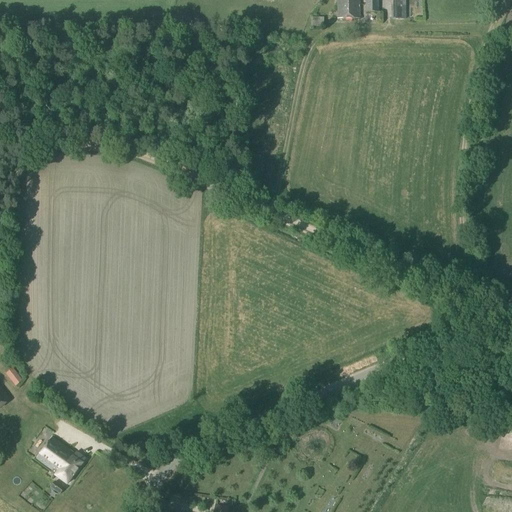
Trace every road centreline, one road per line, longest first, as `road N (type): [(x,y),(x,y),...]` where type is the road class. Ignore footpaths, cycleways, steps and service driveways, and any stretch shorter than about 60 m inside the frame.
road 1 (track): [(480,308),(158,159),(0,146)]
road 2 (unclassified): [(146,511),(167,471),(211,441),(429,347),(511,331)]
road 3 (track): [(476,335),(480,308),(461,190),(470,105),(511,0)]
